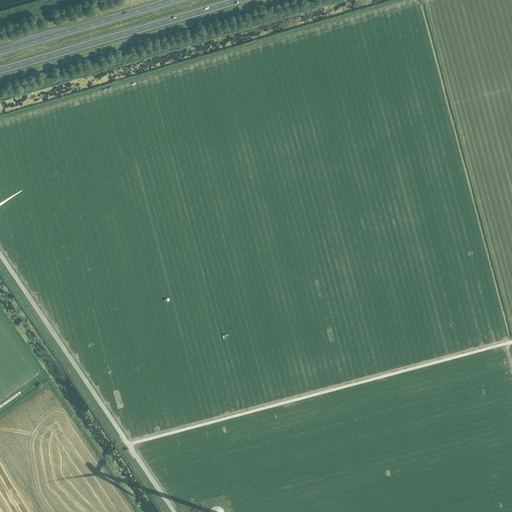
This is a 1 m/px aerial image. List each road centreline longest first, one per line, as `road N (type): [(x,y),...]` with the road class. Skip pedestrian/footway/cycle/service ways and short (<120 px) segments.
road 1 (track): [(0,255),(173,511)]
road 2 (trunk): [(0,71),(244,0)]
road 3 (trunk): [(182,0),(0,52)]
